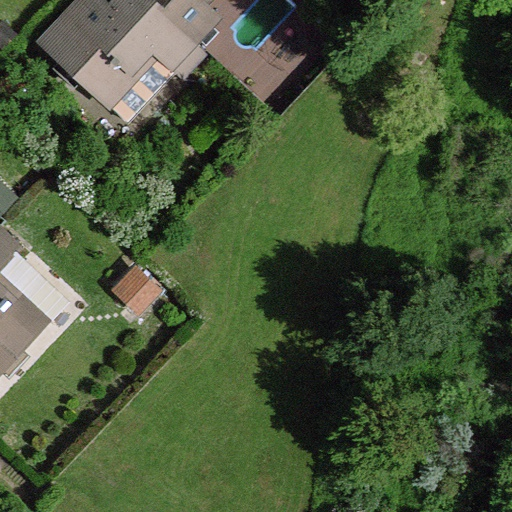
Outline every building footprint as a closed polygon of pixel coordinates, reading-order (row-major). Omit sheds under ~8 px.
[(151,49),(165,62),(189,35),(152,0),(111,0),(108,4),(103,0),(82,0),(42,45),(103,99),(151,49)] [(152,0),(189,35),(190,35),(213,11),(203,0),(152,0)] [(189,35),(165,62),(184,79),(209,53),(190,35),(189,35)] [(21,246),(0,225),(0,253),(8,261),(21,246)] [(0,371),(47,322),(0,280),(0,270),(8,261),(0,253),(0,371)]
